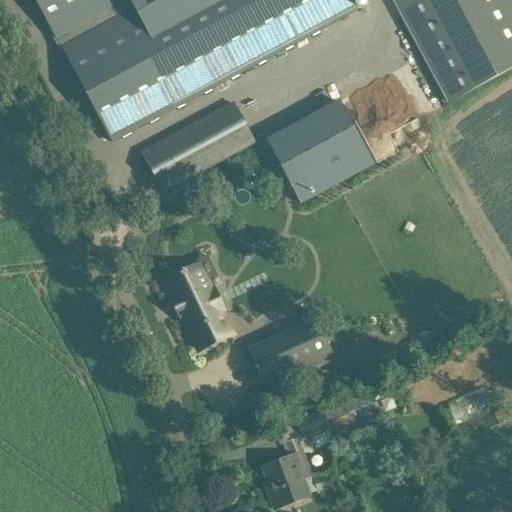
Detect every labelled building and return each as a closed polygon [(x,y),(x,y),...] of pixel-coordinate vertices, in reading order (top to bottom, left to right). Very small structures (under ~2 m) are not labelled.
[(350,0),(35,0),(113,142),(357,11),(350,0)] [(511,0),(391,0),(448,105),(511,70),(511,0)] [(308,199),(372,166),(335,93),(271,126),(308,199)] [(234,104),(219,112),(214,101),(136,142),(163,191),(180,182),(255,143),(234,104)] [(237,175),(273,157),(264,139),(228,157),(237,175)] [(194,268),(166,282),(175,300),(173,301),(181,316),(183,316),(192,334),(193,333),(202,350),(230,337),(218,312),(222,309),(214,292),(210,294),(205,283),(197,267),(194,268)] [(263,388),(277,381),(333,357),(317,320),(247,351),(260,379),(263,388)] [(448,401),(455,422),(491,411),(484,389),(448,401)] [(303,438),(329,428),(349,420),(354,431),(381,419),(368,393),(296,420),(303,438)] [(303,455),(300,448),(297,439),(276,447),(280,457),(271,461),(270,461),(269,461),(269,462),(258,467),(276,511),(312,497),(306,480),(312,478),(303,455)]
